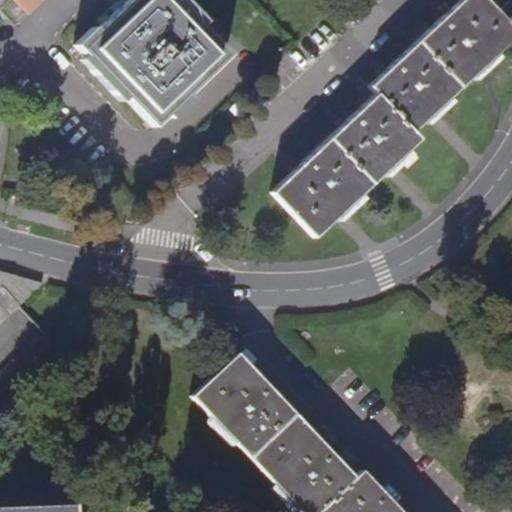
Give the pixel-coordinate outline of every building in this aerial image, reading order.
[(14,0),(30,17),(47,0),(14,0)] [(152,128),(226,57),(171,0),(129,0),(77,50),(152,128)] [(314,239),(345,210),(383,174),(418,141),(412,134),(511,39),(511,12),(505,6),(507,3),(504,0),(461,0),(369,88),(375,95),(271,194),(314,239)] [(0,327),(20,308),(1,288),(0,289),(0,327)] [(0,411),(62,352),(43,332),(0,373),(0,411)] [(397,511),(359,471),(352,478),(234,354),(189,397),(297,511),(397,511)]
